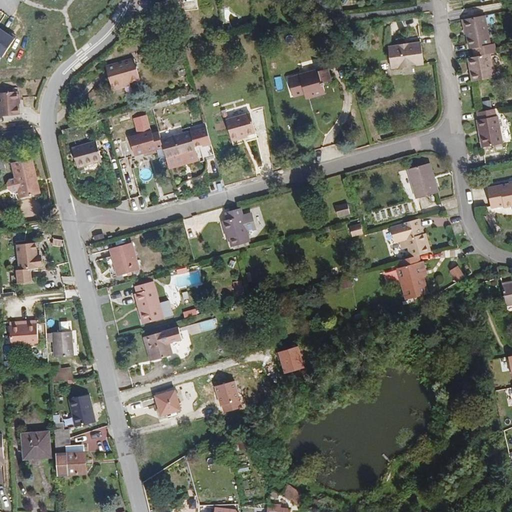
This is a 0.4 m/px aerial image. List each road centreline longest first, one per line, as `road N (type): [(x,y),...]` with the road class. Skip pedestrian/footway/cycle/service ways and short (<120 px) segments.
road 1 (residential): [(68,215),(150,219),(457,133)]
road 2 (residential): [(68,215),(139,511)]
road 3 (residential): [(132,0),(112,31),(59,77),(48,105),(68,215)]
road 4 (residential): [(511,256),(487,248),(475,230),(457,133)]
road 5 (residential): [(457,133),(440,0)]
